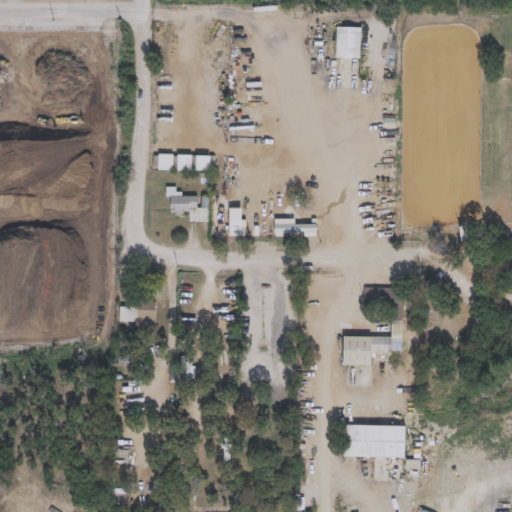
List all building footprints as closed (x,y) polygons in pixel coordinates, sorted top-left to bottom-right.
[(361,26),(361,56),(336,56),(336,26),(361,26)] [(211,170),(154,170),(154,153),(211,154),(211,170)] [(188,219),(189,211),(167,211),(167,186),(182,187),(182,195),(201,195),(201,207),(211,207),(210,219),(188,219)] [(305,220),(300,215),(293,221),(282,210),(294,199),(309,216),(305,220)] [(460,240),(460,226),(471,226),(471,240),(460,240)] [(402,288),(403,338),(393,338),(393,353),(372,354),(372,365),(344,365),(344,337),(392,336),(391,303),(364,303),(364,289),(402,288)] [(277,327),(259,327),(259,300),(277,300),(277,327)] [(156,302),(156,322),(120,322),(120,302),(156,302)] [(226,319),(226,352),(217,352),(217,319),(226,319)] [(345,457),(345,424),(406,424),(406,457),(345,457)] [(128,449),(127,456),(110,456),(110,448),(128,449)] [(232,460),(219,460),(219,449),(232,449),(232,460)] [(128,487),(128,494),(112,496),(111,488),(128,487)]
